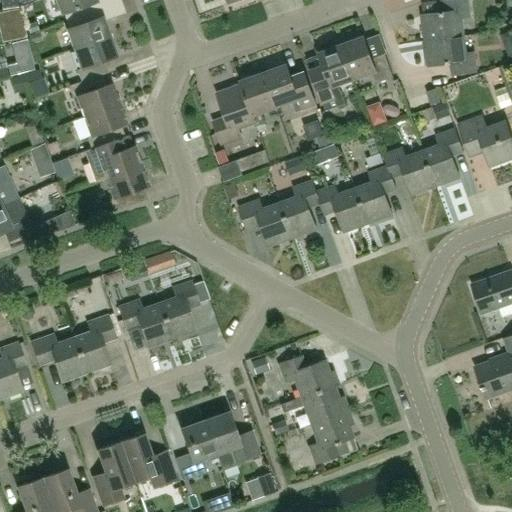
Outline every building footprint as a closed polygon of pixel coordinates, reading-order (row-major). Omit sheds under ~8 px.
[(55,0),(61,15),(63,14),(66,22),(121,1),(120,0),(55,0)] [(425,41),(463,37),(461,19),(470,18),(468,0),(451,0),(443,1),(444,13),(422,16),(425,41)] [(121,1),(66,22),(68,29),(66,30),(73,50),(110,36),(104,21),(125,13),(121,1)] [(3,12),(10,43),(27,39),(20,8),(3,12)] [(511,30),(500,34),(510,63),(511,62),(511,30)] [(40,31),(30,35),(33,44),(43,41),(40,31)] [(117,56),(110,36),(73,50),(80,69),(76,70),(80,82),(82,82),(102,75),(114,70),(110,59),(117,56)] [(465,54),(463,37),(425,41),(427,67),(450,64),(452,76),(476,73),(474,53),(465,54)] [(341,46),(353,81),(369,75),(373,86),(393,78),(385,55),(372,60),(364,38),(341,46)] [(353,81),(341,46),(319,54),(319,56),(306,61),(322,104),(323,104),(326,112),(345,105),(339,86),(353,81)] [(20,50),(24,66),(35,63),(30,47),(20,50)] [(511,76),(507,64),(503,66),(498,68),(506,86),(511,103),(511,76)] [(264,73),(277,108),(292,103),(295,113),(316,106),(308,82),(295,87),(287,65),(264,73)] [(39,70),(8,79),(13,94),(24,91),(22,84),(41,78),(39,70)] [(277,108),(264,73),(240,82),(241,84),(242,84),(256,123),(257,127),(266,124),(262,114),(277,108)] [(80,82),(68,86),(72,98),(76,97),(83,117),(119,104),(112,84),(106,86),(102,75),(82,82),(80,82)] [(242,84),(241,84),(217,93),(225,117),(213,122),(221,145),(242,138),(238,129),(256,123),(242,84)] [(511,105),(511,103),(506,86),(494,91),(501,109),(511,105)] [(436,89),(426,92),(432,107),(441,103),(436,89)] [(387,121),(380,102),(367,107),(374,126),(387,121)] [(447,103),(432,108),(437,120),(451,114),(447,103)] [(126,124),(119,104),(83,117),(90,137),(86,138),(90,149),(124,137),(120,126),(126,124)] [(482,116),(458,125),(470,158),(485,152),(490,167),(511,159),(511,139),(505,121),(486,128),(482,116)] [(423,151),(436,187),(460,178),(452,156),(463,152),(455,129),(435,136),(439,145),(423,151)] [(329,133),(316,138),(320,147),(333,142),(329,133)] [(90,149),(91,150),(85,152),(94,183),(98,182),(142,166),(134,146),(128,149),(124,137),(90,149)] [(49,156),(45,143),(30,150),(34,162),(49,156)] [(436,187),(423,151),(406,157),(402,148),(383,155),(387,166),(392,178),(403,174),(411,196),(436,187)] [(266,150),(237,161),(242,172),(270,162),(266,150)] [(302,158),(292,162),(296,173),(306,170),(302,158)] [(62,161),(52,164),(56,176),(67,173),(62,161)] [(0,206),(15,200),(10,187),(13,186),(4,166),(0,167),(0,206)] [(142,166),(98,182),(106,180),(113,199),(109,201),(113,212),(147,200),(143,188),(149,186),(142,166)] [(371,182),(355,188),(368,224),(392,216),(384,194),(396,190),(392,178),(387,166),(368,173),(371,182)] [(296,197),(279,203),(292,239),(317,230),(309,209),(320,205),(320,204),(316,192),(312,181),(292,188),(296,197)] [(224,187),(229,200),(239,196),(235,183),(224,187)] [(335,185),(316,192),(320,204),(320,205),(324,216),(336,212),(344,233),(368,224),(355,188),(339,194),(335,185)] [(15,200),(0,206),(0,233),(3,232),(8,243),(34,231),(20,202),(17,203),(15,200)] [(292,239),(279,203),(263,209),(260,200),(238,208),(247,231),(260,226),(268,248),(292,239)] [(192,275),(197,269),(196,264),(194,263),(188,262),(183,267),(186,274),(192,275)] [(511,314),(511,272),(511,271),(472,285),(481,314),(499,308),(503,318),(511,314)] [(175,297),(157,303),(170,340),(195,331),(188,309),(199,305),(191,281),(172,288),(175,297)] [(170,340),(157,303),(141,309),(138,300),(117,307),(126,331),(139,326),(147,348),(170,340)] [(24,308),(21,312),(23,317),(27,319),(32,318),(34,314),(33,309),(28,307),(24,308)] [(112,314),(107,316),(107,315),(86,322),(89,331),(72,337),(84,374),(110,365),(102,343),(115,338),(115,337),(120,335),(112,314)] [(84,374),(72,337),(55,343),(52,334),(30,342),(38,365),(53,360),(61,382),(84,374)] [(511,336),(504,339),(509,353),(499,357),(499,359),(475,368),(487,399),(511,389),(511,336)] [(0,358),(0,399),(22,392),(14,370),(25,366),(17,342),(0,348),(0,354),(1,358),(0,358)] [(334,386),(334,387),(339,385),(333,371),(329,372),(324,360),(305,367),(301,355),(277,363),(285,383),(293,380),(299,398),(300,398),(334,386)] [(255,375),(269,370),(265,358),(251,363),(255,375)] [(300,398),(299,398),(280,405),(283,413),(302,406),(309,425),(348,411),(343,397),(338,398),(334,387),(334,386),(300,398)] [(348,411),(309,425),(316,443),(307,446),(315,466),(338,457),(333,446),(353,439),(348,426),(353,425),(348,411)] [(204,421),(215,454),(229,448),(235,463),(259,454),(250,432),(237,437),(228,413),(204,421)] [(284,419),(272,424),(276,435),(288,430),(284,419)] [(215,454),(204,421),(180,430),(189,453),(174,459),(182,481),(206,473),(201,459),(215,454)] [(120,442),(133,482),(149,477),(153,489),(176,480),(166,451),(151,456),(143,434),(120,442)] [(133,482),(120,442),(96,450),(104,473),(91,477),(102,507),(123,499),(119,487),(133,482)] [(42,478),(53,511),(65,511),(69,511),(96,511),(89,490),(76,494),(67,470),(42,478)] [(53,511),(42,478),(16,487),(24,511),(53,511)] [(155,499),(158,511),(177,511),(173,494),(155,499)]
